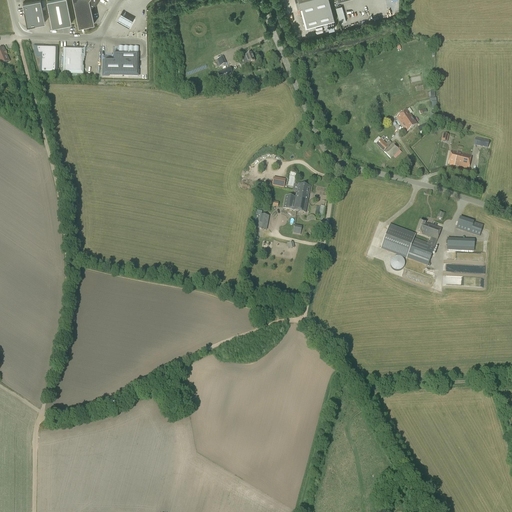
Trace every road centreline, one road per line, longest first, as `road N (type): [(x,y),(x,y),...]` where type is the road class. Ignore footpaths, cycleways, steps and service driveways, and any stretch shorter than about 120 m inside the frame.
road 1 (track): [(0,385),(49,417),(85,410),(283,320)]
road 2 (track): [(32,511),(36,432),(68,298),(67,265)]
road 3 (track): [(67,265),(59,191),(18,36)]
road 4 (track): [(433,511),(359,386),(305,319)]
road 5 (track): [(283,320),(202,292),(67,265)]
road 6 (tertiary): [(351,167),(325,151),(259,0)]
road 7 (tertiary): [(511,213),(351,167)]
road 8 (unclassified): [(119,0),(92,38),(18,36),(10,0)]
road 9 (track): [(511,378),(359,386)]
